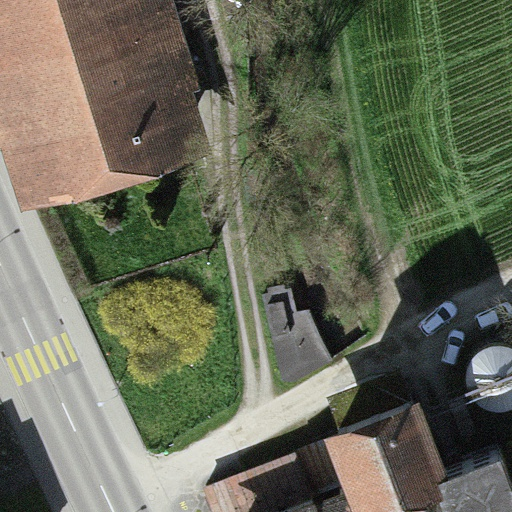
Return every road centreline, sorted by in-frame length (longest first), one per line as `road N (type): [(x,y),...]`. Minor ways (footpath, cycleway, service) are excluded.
road 1 (track): [(140,511),(324,388),(511,301)]
road 2 (primary): [(0,265),(109,511)]
